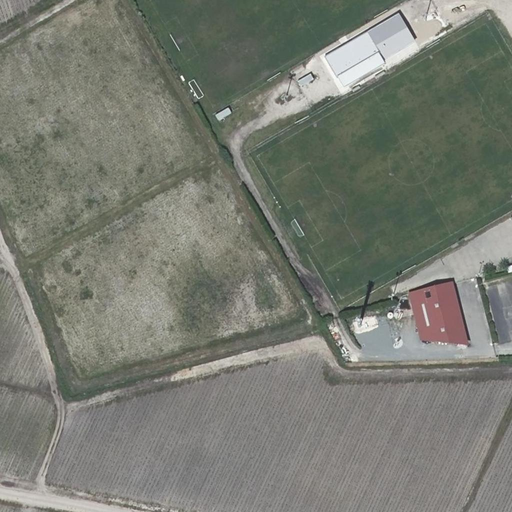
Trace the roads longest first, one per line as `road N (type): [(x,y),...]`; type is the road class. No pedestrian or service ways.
road 1 (track): [(0,234),(65,414),(35,496)]
road 2 (track): [(248,511),(90,482),(0,452)]
